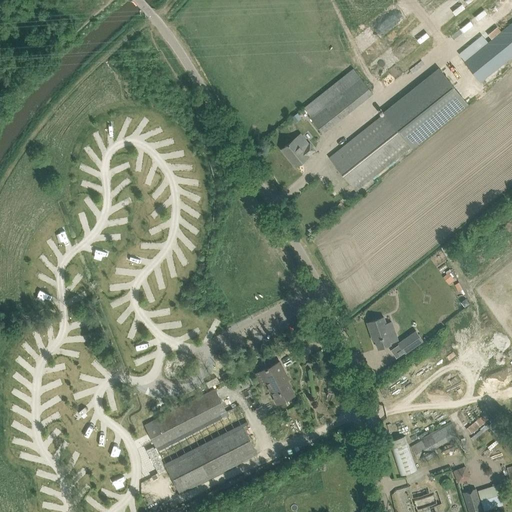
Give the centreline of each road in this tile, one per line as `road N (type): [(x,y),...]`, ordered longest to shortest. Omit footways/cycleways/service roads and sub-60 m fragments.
road 1 (unclassified): [(384,511),(329,306),(171,41),(137,0)]
road 2 (unknown): [(268,201),(487,8)]
